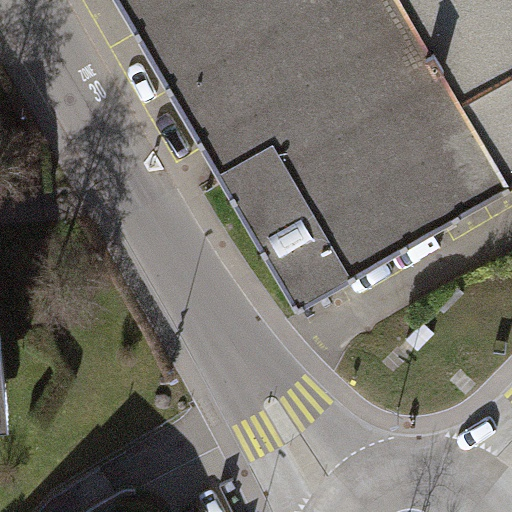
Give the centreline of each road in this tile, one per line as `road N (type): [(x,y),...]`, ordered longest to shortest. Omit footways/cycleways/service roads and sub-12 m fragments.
road 1 (residential): [(31,0),(258,389),(342,511)]
road 2 (secondary): [(472,493),(440,479),(404,478),(371,491),(349,511)]
